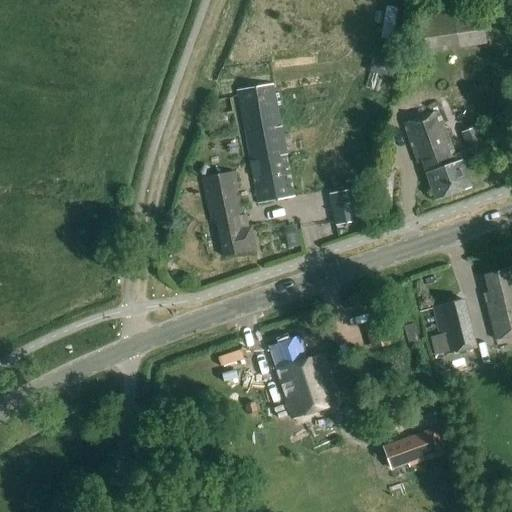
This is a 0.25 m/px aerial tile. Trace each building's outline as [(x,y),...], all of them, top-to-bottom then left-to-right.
[(426,53),(486,43),(481,12),(453,16),(450,5),(419,10),(426,53)] [(368,73),(386,77),(390,57),(372,53),(368,73)] [(293,199),(289,176),(274,85),(237,92),(257,205),(293,199)] [(476,129),(462,134),(469,151),(454,156),(438,111),(403,124),(417,163),(422,162),(436,201),(471,188),(462,163),(486,154),(476,129)] [(391,202),(393,174),(379,173),(377,201),(391,202)] [(244,227),(234,174),(203,179),(211,223),(217,222),(223,255),(255,249),(251,226),(244,227)] [(352,191),(331,195),(337,226),(358,222),(352,191)] [(487,305),(496,339),(511,334),(511,270),(482,278),(489,305),(487,305)] [(447,352),(477,343),(464,300),(434,308),(447,352)] [(368,323),(375,346),(395,340),(388,317),(368,323)] [(404,325),(409,342),(419,339),(414,322),(404,325)] [(306,361),(297,338),(269,349),(295,419),(339,402),(321,355),(306,361)] [(247,416),(258,413),(255,403),(244,407),(247,416)] [(447,454),(437,428),(384,448),(392,470),(409,464),(410,468),(447,454)]
